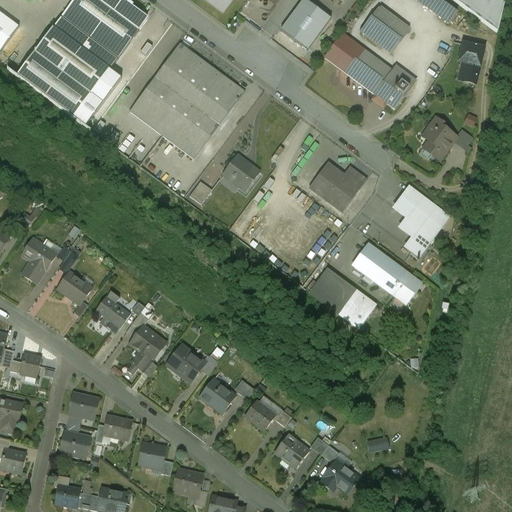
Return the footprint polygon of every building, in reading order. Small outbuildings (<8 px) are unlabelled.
[(117,0),(73,0),(60,18),(117,59),(146,21),(130,9),(131,4),(126,0),(119,1),(117,0)] [(231,0),(202,0),(221,14),(231,0)] [(505,0),(464,0),(499,26),(505,0)] [(463,17),(451,8),(440,22),(453,31),(463,17)] [(407,31),(379,9),(360,33),(390,55),(407,31)] [(25,33),(0,14),(0,52),(7,58),(25,33)] [(60,18),(53,29),(109,71),(117,59),(60,18)] [(53,29),(33,54),(91,95),(109,71),(53,29)] [(244,93),(179,44),(129,112),(194,160),(244,93)] [(476,85),(484,50),(463,45),(459,63),(468,65),(464,83),(476,85)] [(412,85),(363,50),(345,74),(394,109),(412,85)] [(91,95),(33,54),(17,77),(73,118),(91,95)] [(471,115),(467,123),(476,127),(480,119),(471,115)] [(449,128),(436,119),(429,127),(432,130),(424,137),(429,141),(423,149),(438,162),(456,138),(447,131),(449,128)] [(259,174),(237,158),(225,174),(233,179),(231,182),(245,192),(259,174)] [(344,176),(327,164),(309,188),(341,212),(367,180),(349,168),(344,176)] [(200,184),(190,198),(201,206),(212,192),(200,184)] [(449,218),(408,189),(393,208),(407,218),(400,228),(413,237),(406,246),(419,258),(449,218)] [(21,217),(12,233),(22,238),(31,223),(21,217)] [(1,235),(0,235),(0,256),(10,238),(2,233),(1,235)] [(57,256),(33,241),(26,251),(35,257),(22,276),(36,286),(45,272),(46,272),(57,256)] [(420,283),(368,246),(353,267),(403,305),(420,283)] [(65,249),(58,259),(64,263),(71,253),(65,249)] [(64,263),(59,270),(66,275),(78,258),(71,253),(64,263)] [(364,299),(326,270),(309,293),(347,321),(364,299)] [(92,290),(69,274),(58,291),(80,307),(83,303),(92,290)] [(120,300),(111,293),(107,298),(106,298),(95,313),(110,324),(106,329),(115,335),(119,330),(120,331),(131,316),(116,305),(120,300)] [(376,308),(364,299),(347,321),(358,330),(376,308)] [(80,307),(74,315),(80,318),(88,307),(83,303),(80,307)] [(138,304),(132,313),(138,318),(141,314),(145,309),(138,304)] [(149,320),(141,314),(138,318),(132,325),(140,331),(143,327),(144,328),(149,320)] [(144,328),(143,327),(140,331),(129,346),(135,350),(152,363),(153,363),(166,345),(144,328)] [(205,364),(182,347),(167,367),(175,373),(176,372),(191,383),(200,372),(205,364)] [(152,363),(135,350),(132,355),(133,357),(137,360),(134,364),(134,367),(138,370),(141,369),(144,371),(142,373),(149,378),(157,369),(151,364),(152,363)] [(15,353),(8,352),(4,369),(11,370),(13,362),(15,353)] [(41,359),(24,356),(23,364),(21,373),(37,377),(41,359)] [(210,358),(205,364),(200,372),(208,377),(218,364),(210,358)] [(23,364),(13,362),(11,370),(10,373),(20,375),(21,373),(23,364)] [(134,364),(127,373),(133,377),(138,370),(134,367),(134,364)] [(214,381),(200,399),(209,406),(210,404),(223,414),(221,416),(222,416),(236,397),(214,381)] [(255,392),(244,384),(237,394),(247,401),(255,392)] [(99,401),(74,395),(70,416),(82,418),(94,421),(99,401)] [(0,400),(0,420),(9,422),(6,433),(14,435),(17,424),(18,424),(22,406),(0,400)] [(257,403),(245,418),(264,432),(276,417),(257,403)] [(292,419),(282,412),(275,422),(284,429),(292,419)] [(82,418),(70,416),(68,425),(80,428),(82,418)] [(132,423),(107,418),(105,428),(103,437),(104,437),(128,442),(132,423)] [(80,428),(68,425),(66,434),(78,436),(80,428)] [(99,426),(95,443),(102,445),(104,437),(103,437),(105,428),(99,426)] [(66,434),(66,433),(61,454),(85,459),(90,439),(78,436),(66,434)] [(309,452),(289,437),(275,455),(295,470),(309,452)] [(372,453),(393,449),(390,437),(370,441),(372,453)] [(11,442),(0,439),(0,446),(9,449),(11,442)] [(328,447),(318,439),(311,449),(321,456),(328,447)] [(153,447),(143,445),(139,467),(161,471),(162,471),(164,462),(166,450),(153,447)] [(339,455),(328,447),(321,456),(332,464),(339,455)] [(26,456),(6,451),(4,459),(2,459),(0,468),(9,470),(9,472),(22,475),(26,456)] [(173,464),(164,462),(162,471),(161,471),(161,475),(170,478),(173,464)] [(359,480),(336,463),(324,478),(325,479),(320,484),(328,490),(332,484),(347,495),(359,480)] [(203,477),(178,471),(173,492),(198,498),(200,492),(203,477)] [(80,491),(68,489),(70,480),(56,477),(53,488),(58,489),(55,506),(77,510),(80,491)] [(8,491),(0,489),(0,498),(2,499),(6,500),(8,491)] [(124,511),(128,495),(102,490),(99,502),(97,511),(98,511),(99,511),(105,511),(124,511)] [(208,494),(200,492),(198,498),(196,506),(205,508),(208,494)] [(93,497),(84,495),(81,510),(89,511),(93,497)] [(98,498),(93,497),(89,511),(92,511),(98,511),(97,511),(99,502),(97,502),(98,498)] [(234,511),(237,503),(213,498),(209,511),(234,511)]
